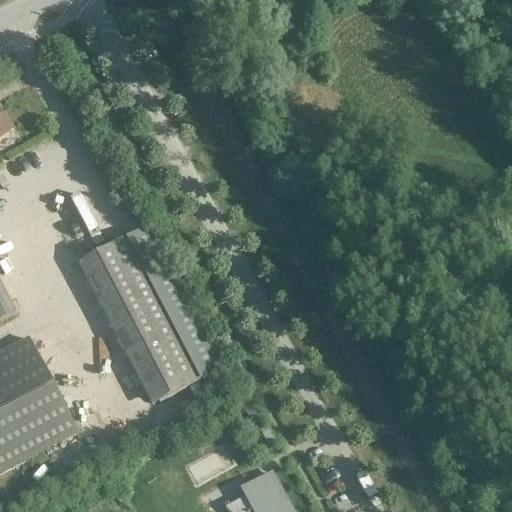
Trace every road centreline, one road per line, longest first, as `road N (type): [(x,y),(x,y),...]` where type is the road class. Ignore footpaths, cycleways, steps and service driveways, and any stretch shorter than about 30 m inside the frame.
road 1 (unclassified): [(371,511),(104,21),(81,0)]
road 2 (unclassified): [(2,19),(74,145),(50,191),(21,223),(18,273),(108,421)]
